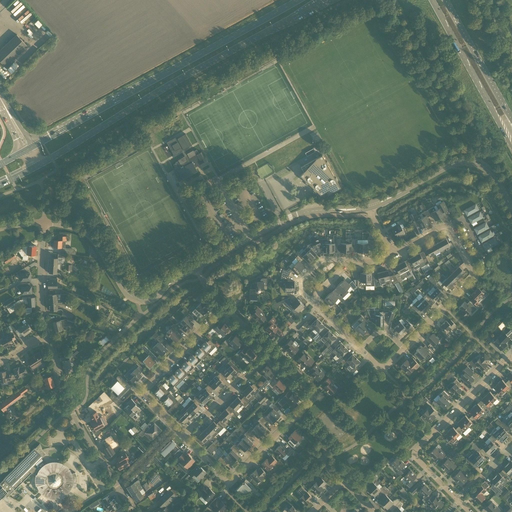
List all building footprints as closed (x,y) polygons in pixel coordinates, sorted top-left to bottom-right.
[(28,12),(21,4),(19,5),(15,0),(9,5),(11,8),(8,11),(18,21),(28,12)] [(31,29),(37,23),(32,18),(25,25),(31,29)] [(38,31),(45,39),(50,35),(43,27),(38,31)] [(28,47),(17,35),(0,50),(0,60),(6,67),(28,47)] [(174,120),(171,115),(162,121),(165,125),(174,120)] [(193,150),(187,154),(187,155),(184,150),(192,145),(186,134),(177,138),(176,137),(166,143),(174,155),(182,151),(185,156),(178,160),(178,161),(175,163),(176,163),(173,165),(176,169),(177,169),(183,179),(187,177),(188,178),(198,172),(195,167),(204,162),(203,159),(205,158),(201,152),(199,153),(196,150),(193,151),(193,150)] [(316,191),(320,195),(332,189),(333,192),(340,188),(337,181),(338,180),(336,178),(335,178),(328,165),(329,164),(327,161),(326,162),(322,155),(304,165),(307,168),(300,176),(306,181),(305,182),(307,184),(308,183),(314,189),(313,189),(315,192),(316,191)] [(211,167),(208,162),(201,166),(204,171),(211,167)] [(215,176),(212,171),(203,176),(205,181),(215,176)] [(438,209),(436,210),(440,218),(444,215),(443,212),(447,210),(443,201),(436,205),(438,209)] [(466,217),(479,210),(476,204),(463,211),(466,217)] [(429,216),(432,215),(435,220),(440,218),(436,210),(434,207),(426,211),(429,216)] [(423,217),(421,218),(425,226),(430,223),(427,217),(429,216),(426,211),(421,213),(423,217)] [(467,219),(471,225),(484,218),(480,212),(467,219)] [(425,226),(421,218),(419,215),(415,217),(413,213),(409,215),(413,221),(415,220),(420,229),(425,226)] [(392,228),(394,233),(402,229),(404,227),(402,224),(405,222),(403,219),(396,223),(397,225),(392,228)] [(473,229),(476,235),(489,228),(486,222),(473,229)] [(405,234),(402,229),(394,233),(397,238),(405,234)] [(490,230),(478,237),(481,243),(493,236),(490,230)] [(334,246),(337,246),(337,239),(337,235),(333,235),(333,239),(332,239),(332,243),(329,243),(329,252),(334,252),(334,246)] [(53,244),(53,246),(54,246),(54,248),(61,248),(65,248),(66,241),(66,236),(59,236),(59,240),(54,240),(54,243),(53,244)] [(318,238),(314,240),(317,247),(321,245),(323,245),(323,252),(329,252),(329,243),(324,243),(324,242),(321,242),(320,243),(318,238)] [(362,252),(368,252),(368,246),(373,246),(373,238),(368,238),(368,243),(362,243),(362,252)] [(446,238),(441,241),(445,248),(450,245),(446,238)] [(494,238),(482,245),(485,251),(498,244),(494,238)] [(346,252),(346,243),(341,243),(340,239),(337,239),(337,246),(340,246),(340,252),(346,252)] [(351,243),(346,243),(346,252),(351,252),(351,246),(354,246),(354,239),(351,239),(351,243)] [(362,252),(362,243),(357,243),(357,239),(354,239),(354,246),(357,246),(357,252),(362,252)] [(317,247),(314,240),(310,241),(311,244),(307,245),(307,247),(304,250),(306,253),(312,259),(316,255),(311,250),(313,248),(317,247)] [(440,251),(445,248),(441,241),(438,243),(438,242),(437,243),(438,243),(436,244),(440,251)] [(433,245),(431,247),(434,254),(440,251),(436,244),(434,245),(433,245)] [(28,245),(20,250),(22,253),(27,250),(27,255),(36,255),(36,252),(36,250),(36,246),(28,246),(28,245)] [(434,254),(431,247),(426,250),(429,257),(434,254)] [(20,250),(0,262),(3,265),(22,253),(20,250)] [(309,263),(312,259),(306,253),(304,250),(301,253),(302,254),(301,255),(298,251),(295,254),(297,256),(302,260),(304,258),(309,263)] [(422,258),(419,253),(414,256),(420,266),(420,267),(429,262),(425,256),(422,258)] [(294,265),(301,271),(304,267),(300,262),(302,260),(297,256),(295,258),(298,261),(294,265)] [(412,263),(409,264),(412,270),(420,266),(414,256),(409,258),(412,263)] [(50,257),(49,273),(57,273),(58,258),(50,257)] [(410,271),(412,270),(409,264),(407,266),(404,261),(399,264),(406,275),(410,273),(410,271)] [(14,274),(17,272),(18,271),(14,264),(12,266),(10,262),(8,263),(3,266),(8,275),(13,272),(14,274)] [(398,273),(395,275),(399,282),(402,280),(401,278),(406,275),(399,264),(395,266),(398,273)] [(294,265),(291,268),(289,268),(286,271),(283,269),(282,273),(288,276),(290,272),(292,270),(297,275),(301,271),(294,265)] [(455,271),(460,276),(464,272),(459,266),(455,271)] [(18,271),(17,272),(19,276),(20,276),(21,281),(31,280),(30,279),(31,279),(31,276),(30,276),(30,273),(25,273),(25,272),(27,271),(25,268),(18,271)] [(387,270),(382,272),(385,282),(385,284),(393,282),(394,284),(399,282),(395,275),(394,275),(389,276),(387,270)] [(460,276),(455,271),(451,275),(456,280),(458,279),(458,278),(460,276)] [(378,278),(374,279),(374,286),(374,287),(382,285),(382,284),(382,283),(385,282),(382,272),(377,273),(378,278)] [(279,282),(279,287),(294,287),(294,281),(287,281),(287,278),(288,276),(282,273),(281,278),(281,282),(279,282)] [(366,286),(366,273),(360,273),(360,280),(357,279),(357,286),(366,286)] [(371,286),(374,286),(374,279),(371,279),(371,273),(366,273),(366,286),(371,286)] [(452,284),(447,279),(442,274),(438,279),(442,283),(443,283),(448,288),(452,284)] [(456,280),(451,275),(447,279),(452,284),(454,282),(455,282),(456,280)] [(48,288),(57,288),(57,289),(61,289),(62,285),(57,285),(57,279),(50,279),(50,282),(48,282),(48,288)] [(435,289),(433,291),(439,297),(443,294),(439,289),(441,286),(434,279),(431,282),(435,286),(433,287),(435,289)] [(344,280),(340,284),(346,290),(350,286),(354,290),(357,288),(352,281),(348,284),(344,280)] [(251,287),(251,289),(250,289),(250,299),(257,299),(257,292),(258,292),(259,292),(260,291),(260,290),(260,289),(264,289),(264,282),(257,282),(257,283),(255,283),(253,283),(252,284),(251,285),(251,287)] [(31,290),(32,290),(32,287),(31,287),(31,286),(26,287),(25,283),(19,284),(16,286),(20,291),(22,291),(22,294),(32,293),(31,290)] [(346,290),(340,284),(336,288),(341,292),(339,294),(342,298),(348,292),(346,290)] [(294,292),(294,287),(279,287),(279,292),(281,292),(281,295),(287,295),(287,292),(294,292)] [(480,297),(481,298),(483,298),(488,294),(483,289),(481,291),(478,288),(471,295),(473,298),(471,300),(476,306),(479,303),(477,300),(480,297)] [(49,303),(65,302),(68,304),(67,294),(60,295),(57,295),(57,294),(55,294),(55,289),(49,290),(49,294),(49,303)] [(439,297),(433,291),(431,289),(425,295),(430,300),(432,298),(435,301),(439,297)] [(92,301),(95,296),(85,292),(83,297),(92,301)] [(332,292),(328,296),(335,302),(338,298),(341,301),(343,299),(342,298),(339,294),(337,296),(332,292)] [(418,300),(427,309),(431,305),(428,302),(430,300),(425,295),(423,297),(422,297),(418,300)] [(329,304),(328,306),(330,308),(332,306),(331,306),(335,302),(328,296),(324,299),(329,304)] [(7,307),(8,307),(16,302),(13,297),(4,302),(7,307)] [(27,304),(28,307),(36,307),(35,297),(27,297),(27,299),(20,300),(16,302),(8,307),(9,308),(8,310),(9,312),(12,312),(14,311),(14,309),(22,304),(27,304)] [(296,298),(292,303),(290,301),(289,298),(281,301),(291,311),(294,308),(300,302),(296,298)] [(210,305),(204,300),(195,309),(198,312),(199,311),(203,315),(208,309),(207,308),(210,305)] [(420,309),(422,312),(423,313),(427,309),(418,300),(415,304),(414,304),(411,307),(417,312),(420,309)] [(469,314),(473,310),(476,308),(469,301),(467,304),(464,302),(459,308),(462,311),(459,314),(464,319),(469,315),(469,314)] [(65,302),(49,303),(50,310),(58,310),(57,305),(65,305),(65,302)] [(300,302),(294,308),(297,311),(294,314),(297,317),(301,312),(299,310),(304,306),(300,302)] [(255,318),(260,323),(266,318),(264,315),(264,314),(257,307),(253,312),(254,313),(251,315),(255,319),(255,318)] [(374,315),(374,321),(376,321),(376,325),(378,325),(378,326),(382,326),(382,325),(383,325),(383,321),(386,321),(391,323),(394,312),(389,311),(388,313),(383,313),(383,312),(379,312),(379,315),(376,315),(374,315)] [(194,324),(186,316),(180,321),(183,324),(180,327),(185,332),(194,324)] [(265,330),(271,335),(273,334),(276,337),(281,331),(273,322),(276,319),(273,316),(267,322),(270,325),(265,330)] [(368,327),(370,325),(361,316),(357,320),(360,323),(359,324),(360,325),(358,328),(357,327),(354,329),(359,334),(360,333),(363,335),(366,332),(367,333),(370,330),(368,327)] [(52,322),(55,331),(62,330),(62,327),(69,325),(68,322),(74,324),(75,321),(67,319),(52,322)] [(317,319),(316,319),(312,324),(309,322),(308,323),(306,321),(303,325),(307,328),(311,325),(314,329),(321,322),(317,319)] [(408,334),(414,328),(408,322),(407,323),(405,323),(403,325),(398,320),(395,324),(397,326),(394,328),(400,334),(405,330),(408,334)] [(441,336),(444,339),(447,336),(445,334),(450,330),(451,331),(456,325),(450,320),(448,322),(446,320),(441,326),(443,328),(441,330),(438,333),(441,336)] [(18,327),(23,334),(24,336),(27,334),(26,333),(32,330),(27,322),(21,326),(21,325),(18,327)] [(312,338),(315,340),(321,333),(319,331),(324,326),(321,322),(314,329),(318,332),(312,338)] [(230,329),(226,325),(224,324),(222,326),(220,323),(214,329),(219,334),(220,333),(223,336),(226,332),(228,333),(231,330),(229,329),(230,329)] [(166,333),(167,333),(166,334),(166,336),(168,338),(169,338),(170,337),(175,342),(178,339),(181,336),(176,331),(178,329),(174,324),(171,326),(172,327),(166,333)] [(323,336),(321,333),(315,340),(317,342),(320,339),(324,343),(332,334),(329,330),(323,336)] [(112,338),(109,334),(108,333),(99,342),(102,346),(112,338)] [(505,343),(510,338),(505,333),(500,338),(499,337),(493,343),(501,350),(507,344),(505,343)] [(13,340),(16,339),(13,334),(10,335),(10,336),(1,341),(4,347),(11,344),(11,345),(14,343),(13,340)] [(326,348),(329,350),(333,345),(331,343),(336,338),(332,334),(324,343),(327,347),(326,348)] [(438,340),(435,336),(432,334),(427,339),(430,343),(427,346),(433,351),(436,348),(435,347),(436,346),(435,344),(438,340)] [(168,350),(160,343),(164,340),(159,335),(154,339),(158,343),(152,348),(158,354),(158,353),(161,356),(164,352),(165,353),(168,350)] [(229,342),(236,349),(242,343),(238,338),(236,335),(233,338),(231,336),(227,340),(229,342)] [(493,339),(489,335),(488,335),(484,339),(488,344),(493,339)] [(206,341),(204,343),(202,346),(203,347),(209,353),(216,347),(209,340),(207,342),(206,341)] [(295,341),(293,343),(291,340),(284,346),(287,348),(286,350),(289,353),(288,353),(290,355),(291,355),(292,356),(298,349),(296,346),(298,344),(295,341)] [(334,349),(338,352),(344,346),(340,342),(335,347),(333,345),(329,350),(327,352),(329,354),(334,349)] [(79,346),(75,349),(68,356),(70,359),(78,352),(82,349),(79,346)] [(336,355),(339,358),(336,361),(339,364),(341,362),(345,357),(343,355),(348,350),(344,346),(338,352),(336,355)] [(209,353),(203,347),(201,349),(200,348),(195,352),(203,360),(209,353)] [(422,347),(419,349),(418,348),(416,350),(417,351),(414,354),(420,360),(426,354),(429,357),(433,353),(428,349),(426,351),(422,347)] [(250,350),(250,349),(249,348),(247,351),(244,348),(238,354),(243,358),(244,356),(249,362),(255,355),(250,350)] [(157,358),(149,350),(149,351),(148,353),(147,353),(148,355),(143,361),(144,362),(144,363),(143,364),(146,365),(150,368),(149,368),(151,367),(151,368),(152,368),(155,363),(154,363),(156,362),(154,360),(157,358)] [(193,354),(191,356),(188,359),(189,360),(196,366),(199,370),(200,369),(201,367),(198,364),(203,360),(195,352),(196,353),(194,356),(193,354)] [(40,364),(44,361),(39,353),(27,360),(33,368),(36,367),(40,364)] [(299,358),(297,361),(301,365),(300,366),(301,365),(303,367),(305,365),(308,368),(314,361),(308,355),(306,356),(303,354),(301,357),(301,358),(299,358)] [(347,361),(350,364),(356,358),(352,354),(347,359),(345,357),(341,362),(343,365),(347,361)] [(490,360),(484,354),(477,360),(475,358),(469,363),(475,367),(476,366),(480,368),(482,370),(484,369),(487,367),(486,366),(487,365),(486,363),(490,360)] [(224,355),(221,357),(218,361),(220,363),(226,357),(224,355)] [(347,368),(350,371),(353,374),(357,369),(355,367),(360,362),(356,358),(350,364),(347,368)] [(409,362),(407,360),(400,366),(408,374),(414,368),(416,369),(420,365),(413,358),(409,362)] [(72,363),(70,363),(70,360),(62,362),(65,373),(73,371),(71,366),(72,366),(73,365),(73,363),(72,363)] [(186,361),(186,362),(181,366),(189,373),(196,366),(189,360),(187,362),(186,361)] [(229,367),(227,370),(233,375),(236,371),(238,369),(230,361),(226,365),(229,367)] [(325,374),(320,369),(318,367),(316,364),(310,370),(312,372),(310,375),(314,379),(315,378),(318,381),(319,380),(320,380),(321,379),(321,378),(325,374)] [(12,380),(15,379),(23,375),(27,373),(24,366),(21,368),(20,366),(13,369),(15,374),(11,375),(12,380)] [(136,380),(137,381),(142,376),(140,373),(143,370),(139,366),(132,373),(131,374),(130,373),(127,376),(133,382),(136,380)] [(179,368),(175,372),(182,380),(189,373),(181,366),(183,367),(180,369),(179,368)] [(265,388),(268,385),(274,379),(271,376),(273,374),(269,370),(270,369),(266,366),(263,369),(262,368),(260,371),(261,372),(260,372),(267,379),(262,384),(265,388)] [(474,373),(473,372),(467,366),(462,372),(464,374),(460,377),(465,381),(469,384),(474,378),(471,376),(474,373)] [(233,375),(227,370),(225,368),(219,374),(224,379),(226,376),(229,379),(233,375)] [(12,380),(11,375),(11,373),(6,374),(5,371),(0,372),(0,379),(0,382),(7,381),(12,380)] [(173,374),(168,379),(176,386),(182,380),(175,372),(176,373),(174,376),(173,374)] [(216,375),(212,379),(215,382),(220,387),(224,384),(221,381),(224,379),(219,374),(217,376),(216,375)] [(41,385),(38,386),(39,391),(55,386),(52,376),(43,378),(39,379),(41,385)] [(117,379),(117,380),(119,381),(118,382),(117,381),(111,387),(119,395),(116,397),(119,400),(126,392),(127,390),(128,391),(131,388),(120,377),(119,376),(118,376),(117,377),(117,379)] [(334,382),(332,380),(329,377),(323,382),(326,385),(324,388),(328,392),(327,393),(329,394),(330,394),(331,395),(333,392),(335,392),(336,390),(336,389),(337,389),(333,385),(334,384),(334,382)] [(209,384),(207,386),(211,391),(214,389),(216,391),(220,387),(215,382),(212,379),(208,383),(209,384)] [(274,379),(268,385),(273,389),(274,387),(280,393),(286,387),(281,382),(282,381),(279,379),(277,381),(274,379)] [(447,388),(449,390),(452,393),(454,392),(457,395),(462,390),(458,386),(461,384),(462,385),(456,379),(453,383),(451,383),(447,387),(447,388)] [(498,383),(505,391),(509,387),(510,388),(511,385),(508,381),(506,383),(502,380),(501,381),(500,381),(498,383)] [(505,391),(498,383),(496,385),(496,386),(494,387),(499,392),(496,394),(501,399),(503,396),(502,395),(506,392),(505,391)] [(162,398),(169,392),(161,384),(157,389),(157,390),(154,393),(157,395),(159,397),(160,396),(162,398)] [(260,391),(253,384),(251,386),(250,385),(246,389),(252,395),(254,397),(260,391)] [(200,392),(202,394),(208,400),(212,396),(209,393),(211,391),(207,386),(203,390),(202,390),(200,392)] [(248,403),(251,400),(253,400),(255,398),(254,397),(252,395),(246,389),(242,393),(245,395),(243,398),(248,403)] [(23,396),(19,391),(0,404),(0,407),(4,412),(7,410),(6,408),(23,396)] [(296,403),(295,402),(298,399),(295,396),(296,395),(294,392),(291,394),(289,391),(282,398),(285,401),(286,400),(291,406),(291,405),(292,407),(296,403)] [(446,398),(449,396),(444,391),(439,395),(441,397),(436,402),(434,400),(432,403),(435,406),(437,403),(440,406),(441,405),(444,408),(450,403),(446,398)] [(490,391),(486,395),(493,402),(497,399),(499,401),(501,399),(496,394),(494,396),(490,391)] [(171,407),(173,405),(178,401),(170,393),(165,398),(166,398),(163,401),(168,406),(169,405),(171,407)] [(204,404),(208,400),(202,394),(198,398),(196,395),(194,397),(195,398),(198,401),(199,403),(201,401),(204,404)] [(493,402),(486,395),(482,399),(486,404),(484,406),(489,410),(491,408),(489,406),(493,402)] [(177,406),(183,399),(181,397),(178,401),(173,405),(175,408),(177,406)] [(181,405),(184,407),(191,399),(189,397),(181,405)] [(245,407),(248,403),(249,403),(248,403),(243,398),(241,400),(238,397),(234,401),(240,407),(242,405),(245,407)] [(197,405),(199,403),(198,401),(195,398),(192,400),(191,399),(187,403),(188,403),(196,412),(200,408),(197,405)] [(141,410),(137,407),(135,404),(136,403),(131,399),(127,403),(128,405),(124,409),(136,420),(139,417),(136,414),(136,413),(138,411),(139,412),(141,410)] [(240,407),(234,401),(230,405),(233,408),(230,410),(232,411),(232,412),(237,416),(239,414),(236,410),(240,407)] [(188,403),(184,407),(192,416),(196,412),(188,403)] [(489,410),(484,406),(482,408),(478,403),(476,405),(473,407),(482,415),(482,416),(483,415),(484,416),(486,414),(486,413),(486,412),(489,410)] [(274,404),(270,408),(269,407),(266,410),(276,420),(276,419),(277,419),(278,419),(279,418),(279,416),(280,416),(276,412),(279,409),(274,404)] [(436,416),(435,415),(437,413),(431,406),(428,409),(422,415),(423,415),(421,417),(425,422),(428,420),(430,422),(436,416)] [(192,416),(184,407),(180,411),(183,414),(188,419),(192,416)] [(471,417),(475,421),(482,415),(473,407),(471,409),(470,411),(473,415),(471,417)] [(225,409),(222,413),(227,419),(231,415),(230,414),(232,412),(232,411),(230,410),(228,412),(225,409)] [(263,414),(264,415),(260,418),(265,423),(268,421),(271,424),(272,423),(274,423),(275,422),(275,421),(276,420),(266,410),(263,414)] [(91,422),(92,424),(95,430),(104,426),(100,417),(99,417),(96,412),(89,415),(92,421),(91,422)] [(224,423),(227,419),(222,413),(218,417),(221,420),(218,422),(223,427),(225,424),(224,423)] [(184,423),(188,419),(183,414),(179,418),(180,419),(178,421),(179,423),(182,421),(184,423)] [(469,427),(468,426),(472,422),(473,423),(475,425),(477,423),(475,421),(471,417),(469,419),(465,415),(461,419),(469,427)] [(505,430),(507,428),(502,422),(497,417),(494,419),(496,421),(495,422),(501,428),(498,431),(506,439),(510,435),(505,430)] [(255,427),(262,433),(263,433),(264,433),(264,432),(265,432),(265,431),(266,430),(265,430),(266,429),(263,426),(265,423),(260,418),(256,423),(257,425),(255,427)] [(511,428),(511,420),(509,418),(506,421),(505,420),(502,422),(507,428),(508,428),(510,426),(511,428)] [(459,428),(463,433),(469,427),(461,419),(457,423),(461,426),(459,428)] [(213,421),(209,425),(218,433),(224,427),(223,427),(218,422),(216,424),(213,421)] [(154,423),(148,429),(145,426),(142,430),(138,434),(141,437),(145,433),(152,440),(161,430),(154,423)] [(209,425),(206,429),(211,435),(214,437),(218,433),(209,425)] [(247,432),(252,437),(254,434),(258,438),(259,437),(260,437),(261,436),(261,434),(262,433),(255,427),(253,429),(251,427),(247,432)] [(457,430),(453,427),(451,429),(451,428),(449,430),(456,438),(460,434),(461,435),(463,433),(459,428),(457,430)] [(206,429),(202,433),(208,439),(211,435),(206,429)] [(297,441),(302,437),(298,433),(299,432),(296,429),(291,435),(288,438),(291,440),(288,443),(293,448),(296,445),(295,444),(297,441)] [(457,439),(456,438),(449,430),(447,433),(445,435),(449,438),(446,440),(451,445),(457,439)] [(496,441),(498,438),(502,443),(506,439),(498,431),(497,430),(491,436),(496,441)] [(247,432),(243,435),(242,434),(241,434),(238,437),(241,440),(242,440),(248,447),(249,446),(251,446),(252,445),(252,444),(253,443),(249,439),(252,437),(247,432)] [(104,447),(104,448),(102,449),(108,457),(115,453),(111,447),(118,443),(115,438),(117,437),(114,433),(106,438),(110,444),(105,447),(104,447)] [(208,439),(202,433),(198,437),(201,440),(198,442),(201,445),(208,439)] [(491,441),(488,445),(494,451),(498,447),(493,443),(496,441),(491,436),(489,438),(491,441)] [(174,447),(174,446),(176,444),(171,440),(166,445),(165,444),(162,447),(163,448),(160,451),(164,456),(171,449),(170,448),(171,447),(172,448),(173,448),(174,448),(174,447)] [(233,445),(238,450),(241,448),(244,451),(245,450),(245,451),(246,450),(247,450),(247,449),(248,449),(248,448),(248,447),(242,440),(241,440),(239,442),(238,441),(233,445)] [(481,450),(479,448),(472,442),(470,443),(472,445),(472,448),(474,451),(476,450),(477,452),(478,452),(481,450)] [(76,484),(77,480),(76,476),(75,472),(69,474),(68,472),(70,470),(69,470),(67,467),(63,464),(59,463),(55,462),(51,463),(47,464),(46,464),(42,467),(39,470),(33,466),(45,455),(44,455),(40,444),(4,480),(14,490),(31,473),(36,475),(35,478),(35,482),(36,486),(37,486),(39,490),(41,494),(41,495),(41,494),(44,496),(48,498),(51,498),(51,499),(51,498),(56,498),(61,497),(61,498),(61,497),(63,496),(64,495),(66,494),(67,493),(68,492),(69,490),(70,491),(70,490),(68,489),(69,486),(75,489),(76,484)] [(280,445),(275,450),(282,457),(286,454),(288,455),(289,455),(294,451),(287,444),(284,446),(283,445),(282,447),(280,445)] [(228,454),(235,461),(236,460),(237,460),(238,459),(238,457),(239,456),(236,453),(238,450),(233,445),(230,449),(229,448),(225,451),(228,454)] [(490,455),(494,451),(488,445),(484,449),(490,455)] [(439,450),(436,447),(435,447),(434,447),(432,449),(432,450),(429,454),(433,458),(433,459),(433,458),(435,460),(437,457),(440,460),(446,455),(440,449),(439,450)] [(476,452),(473,454),(473,455),(481,463),(485,459),(479,453),(478,454),(476,452)] [(124,468),(128,466),(130,465),(129,464),(134,461),(133,461),(128,456),(127,456),(125,453),(117,458),(119,462),(116,464),(117,465),(117,466),(118,468),(120,470),(124,467),(124,468)] [(184,465),(184,466),(184,467),(185,467),(185,468),(186,468),(187,468),(189,466),(189,467),(192,464),(195,461),(187,454),(186,456),(183,453),(178,458),(180,461),(184,465)] [(217,460),(218,460),(224,466),(228,462),(231,465),(231,464),(232,464),(233,464),(234,463),(234,462),(234,461),(235,461),(228,454),(226,456),(223,454),(217,460)] [(446,471),(448,469),(451,471),(457,466),(451,461),(450,462),(448,459),(449,458),(449,456),(450,456),(448,454),(442,460),(444,462),(441,466),(442,467),(442,468),(444,470),(445,470),(446,471)] [(478,467),(481,463),(473,455),(473,454),(469,458),(468,459),(466,458),(465,459),(471,465),(473,462),(478,467)] [(268,460),(267,459),(261,464),(268,470),(277,461),(272,456),(268,460)] [(405,465),(404,464),(397,457),(390,464),(398,471),(397,472),(400,475),(405,471),(402,468),(405,465)] [(147,462),(137,472),(140,475),(150,464),(147,462)] [(507,472),(505,474),(509,478),(511,475),(511,469),(507,464),(503,468),(507,472)] [(197,465),(192,470),(189,474),(193,478),(196,476),(200,480),(204,477),(203,476),(206,472),(201,467),(200,468),(197,465)] [(256,469),(250,475),(253,478),(252,478),(257,483),(261,479),(262,479),(263,478),(263,477),(264,476),(263,476),(266,473),(261,467),(258,470),(256,469)] [(413,480),(415,478),(416,476),(410,470),(404,476),(409,481),(406,484),(410,488),(415,482),(413,480)] [(468,478),(465,475),(460,470),(454,477),(457,480),(458,482),(461,486),(464,483),(465,483),(466,482),(466,481),(468,478)] [(509,478),(505,474),(503,476),(499,472),(495,476),(501,483),(505,479),(508,481),(510,479),(509,478)] [(367,491),(369,493),(377,486),(374,483),(377,478),(374,476),(365,485),(367,487),(366,488),(367,490),(367,491)] [(497,486),(501,483),(495,476),(491,480),(497,486)] [(322,487),(326,483),(320,478),(311,487),(318,494),(323,488),(322,487)] [(0,499),(2,498),(7,500),(8,500),(9,499),(8,498),(7,497),(14,490),(4,480),(0,483),(0,499)] [(127,487),(132,495),(139,490),(139,491),(147,486),(145,482),(141,485),(138,480),(131,484),(127,487)] [(246,492),(248,491),(258,497),(261,494),(257,491),(251,484),(247,480),(247,481),(248,481),(245,483),(244,482),(243,482),(242,482),(242,483),(242,484),(242,485),(241,485),(237,489),(239,491),(241,492),(243,492),(246,492)] [(485,499),(485,498),(486,497),(483,494),(486,490),(485,489),(489,485),(485,481),(473,492),(476,495),(473,498),(479,504),(483,500),(483,501),(485,499)] [(421,486),(417,483),(410,490),(413,494),(421,486)] [(215,494),(211,490),(209,488),(208,489),(203,484),(198,489),(203,494),(201,496),(208,502),(212,498),(211,497),(215,494)] [(431,491),(427,487),(424,485),(418,491),(424,497),(422,500),(424,502),(426,500),(429,497),(427,494),(431,491)] [(149,488),(147,486),(139,491),(139,490),(132,495),(136,502),(143,497),(142,494),(145,493),(145,491),(149,488)] [(301,486),(297,490),(303,495),(299,499),(306,506),(310,502),(308,500),(311,496),(301,486)] [(375,496),(377,498),(387,488),(384,486),(379,489),(377,486),(369,493),(371,495),(373,495),(374,497),(375,496)] [(173,487),(170,490),(156,503),(160,507),(152,511),(159,511),(161,511),(166,506),(180,493),(178,490),(177,491),(173,487)] [(380,504),(382,506),(389,498),(386,496),(389,491),(387,488),(377,498),(380,500),(378,501),(380,503),(380,504)] [(402,488),(399,490),(401,492),(399,495),(402,498),(407,493),(402,488)] [(108,507),(106,508),(106,511),(105,511),(107,511),(109,511),(111,511),(118,507),(116,503),(115,500),(115,501),(114,499),(112,500),(109,495),(102,499),(105,505),(106,504),(108,507)] [(426,502),(427,503),(433,509),(437,505),(439,507),(443,504),(443,503),(443,501),(441,501),(436,497),(434,499),(432,496),(426,502)] [(214,511),(223,511),(224,511),(223,510),(226,506),(225,505),(226,505),(226,504),(226,503),(225,502),(224,502),(223,502),(220,500),(219,501),(216,498),(209,505),(213,508),(211,509),(214,511)] [(388,508),(390,510),(399,501),(397,498),(392,501),(389,498),(382,506),(384,508),(385,508),(387,509),(388,508)] [(98,500),(89,506),(90,509),(100,503),(98,500)] [(401,511),(402,511),(399,508),(402,504),(399,501),(390,510),(391,511),(401,511)] [(489,511),(490,511),(498,511),(500,511),(492,502),(485,509),(488,511),(489,511)]
